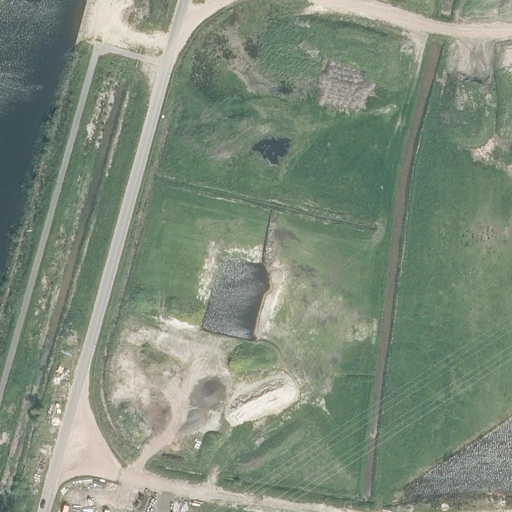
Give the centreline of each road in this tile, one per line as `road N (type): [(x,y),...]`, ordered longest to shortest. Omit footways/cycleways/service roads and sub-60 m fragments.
road 1 (unclassified): [(42,511),(175,30)]
road 2 (track): [(314,511),(133,480),(84,430),(77,389)]
road 3 (track): [(511,31),(469,34),(329,0)]
